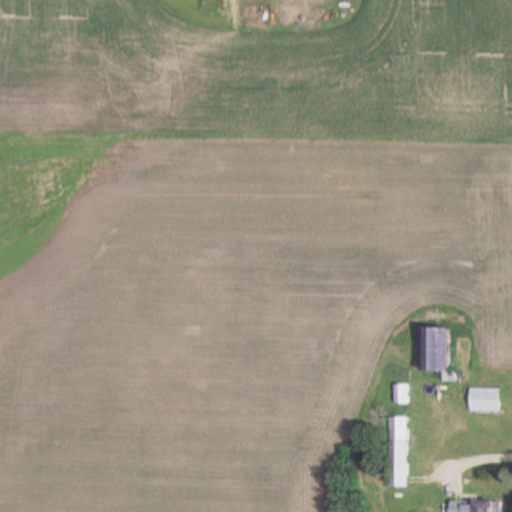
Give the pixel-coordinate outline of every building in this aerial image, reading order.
[(423,373),(452,373),(452,330),(423,330),(423,373)] [(412,386),(398,386),(398,405),(412,405),(412,386)] [(505,423),(511,422),(511,403),(504,403),(504,390),(473,390),(472,413),(505,414),(505,423)] [(392,489),(411,489),(411,418),(392,418),(392,489)] [(455,511),(504,511),(505,502),(455,503),(455,511)]
